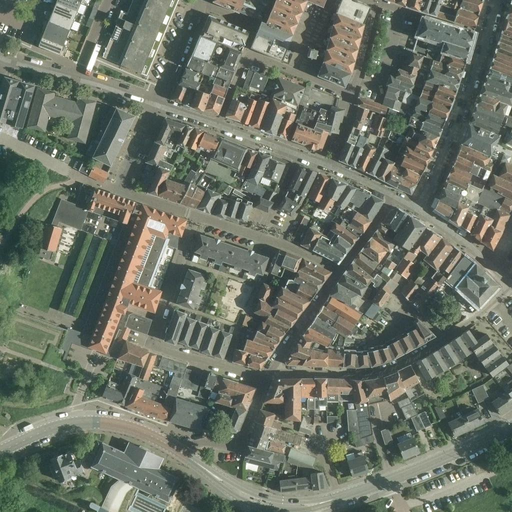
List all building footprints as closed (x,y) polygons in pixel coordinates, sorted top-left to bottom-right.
[(80,4),(70,0),(57,0),(56,4),(77,13),(80,4)] [(92,26),(99,2),(94,0),(87,24),(92,26)] [(121,12),(118,18),(118,17),(115,24),(116,24),(102,57),(141,73),(171,0),(132,0),(126,15),(121,12)] [(213,0),(213,3),(238,14),(239,12),(261,22),(250,48),(317,76),(345,88),(351,74),(363,25),(371,7),(354,0),(213,0)] [(407,0),(405,7),(420,12),(423,0),(407,0)] [(423,0),(420,12),(429,14),(432,0),(423,0)] [(440,3),(450,7),(452,0),(432,0),(429,14),(436,16),(440,3)] [(458,10),(459,8),(462,0),(452,0),(450,7),(458,10)] [(462,0),(459,8),(478,15),(482,0),(462,0)] [(478,15),(459,8),(458,10),(450,7),(440,3),(436,16),(475,28),(478,15)] [(82,15),(77,13),(56,4),(52,12),(78,23),(82,15)] [(73,21),(52,12),(49,21),(70,30),(73,21)] [(209,15),(200,35),(241,52),(249,32),(209,15)] [(507,17),(501,34),(511,38),(511,18),(507,16),(507,17)] [(430,51),(430,52),(440,55),(440,53),(466,60),(473,34),(424,18),(417,36),(429,40),(426,50),(414,46),(413,50),(427,55),(428,51),(430,51)] [(70,30),(49,21),(45,29),(67,38),(70,30)] [(67,38),(45,29),(42,38),(63,47),(67,38)] [(500,37),(498,42),(511,46),(511,38),(501,34),(500,37)] [(200,35),(190,58),(234,72),(241,53),(241,52),(200,35)] [(59,55),(63,47),(42,38),(38,47),(59,55)] [(497,45),(495,52),(511,58),(511,46),(498,42),(497,45)] [(430,59),(431,60),(433,60),(433,62),(463,71),(466,60),(440,53),(440,55),(430,52),(428,58),(430,59)] [(511,58),(495,52),(492,60),(511,67),(511,58)] [(408,65),(426,70),(427,67),(429,67),(431,60),(430,59),(428,66),(421,64),(423,56),(412,53),(408,65)] [(201,72),(203,73),(209,76),(215,78),(213,84),(214,84),(227,89),(234,72),(190,58),(186,66),(201,72)] [(427,67),(426,70),(430,71),(459,81),(463,71),(433,62),(433,60),(431,60),(429,67),(427,67)] [(511,67),(492,60),(490,68),(511,77),(511,67)] [(416,76),(426,80),(456,92),(459,81),(430,71),(426,70),(408,65),(408,67),(404,66),(402,71),(416,76)] [(188,89),(197,92),(198,91),(203,73),(201,72),(186,66),(178,85),(188,89)] [(486,76),(484,83),(511,93),(511,77),(490,68),(486,76)] [(413,85),(414,82),(416,76),(402,71),(398,69),(395,77),(413,85)] [(246,91),(248,92),(250,87),(263,92),(268,77),(254,73),(254,72),(248,71),(246,77),(247,78),(243,90),(246,91)] [(386,86),(388,86),(409,94),(413,85),(395,77),(390,75),(386,86)] [(34,86),(10,79),(4,77),(0,92),(0,121),(22,128),(34,86)] [(305,88),(277,77),(269,99),(272,100),(273,98),(287,103),(286,105),(297,110),(298,106),(299,102),(303,94),(305,88)] [(414,82),(413,85),(422,89),(452,101),(456,92),(426,80),(424,86),(414,82)] [(484,85),(479,96),(505,105),(505,104),(509,105),(511,106),(511,93),(484,83),(484,85)] [(210,95),(203,110),(218,115),(227,89),(220,86),(213,84),(210,92),(210,93),(211,93),(210,95)] [(182,103),(188,89),(178,85),(172,99),(182,103)] [(418,98),(409,94),(388,86),(385,97),(401,103),(409,106),(445,120),(449,110),(418,98)] [(243,99),(246,91),(243,90),(242,89),(237,87),(225,117),(249,125),(255,109),(251,107),(253,103),(243,99)] [(96,102),(78,98),(77,103),(54,97),(55,93),(37,88),(34,101),(27,128),(45,133),(49,117),(72,122),(68,139),(85,143),(96,102)] [(190,107),(197,92),(188,89),(182,103),(190,107)] [(422,89),(418,98),(449,110),(452,101),(422,89)] [(203,110),(210,95),(198,91),(197,92),(190,107),(203,111),(203,110)] [(261,130),(272,100),(269,99),(248,92),(246,91),(243,99),(253,103),(251,107),(255,109),(249,125),(261,130)] [(308,97),(303,94),(299,102),(305,105),(308,97)] [(479,96),(476,106),(506,116),(509,105),(505,104),(505,105),(479,96)] [(387,107),(382,106),(379,105),(380,104),(359,97),(358,106),(384,115),(387,107)] [(445,120),(409,106),(406,113),(399,110),(401,103),(385,97),(382,106),(387,107),(390,108),(388,114),(409,122),(411,118),(441,130),(445,120)] [(286,105),(272,100),(261,130),(275,135),(286,105)] [(297,110),(286,105),(275,135),(286,140),(297,110)] [(135,117),(112,106),(103,125),(107,127),(99,144),(91,140),(85,154),(111,166),(135,117)] [(476,106),(472,114),(504,126),(507,119),(505,118),(506,116),(476,106)] [(304,107),(297,123),(309,128),(310,125),(328,132),(338,135),(344,111),(331,107),(329,116),(304,107)] [(355,121),(370,127),(374,114),(375,113),(359,108),(355,121)] [(373,126),(377,115),(374,114),(370,127),(377,130),(374,136),(368,133),(356,168),(365,172),(377,145),(383,130),(378,128),(373,126)] [(472,114),(461,145),(489,157),(490,156),(498,138),(504,140),(507,141),(506,143),(511,145),(511,128),(504,126),(472,114)] [(387,119),(377,115),(373,126),(378,128),(383,130),(384,128),(387,119)] [(185,125),(165,118),(153,145),(165,149),(166,149),(167,147),(174,150),(185,125)] [(411,118),(409,122),(408,125),(411,126),(438,137),(441,130),(411,118)] [(377,130),(370,127),(355,121),(352,127),(360,130),(347,164),(356,168),(368,133),(374,136),(377,130)] [(310,125),(309,128),(297,123),(291,140),(307,146),(306,147),(315,151),(315,150),(321,152),(328,132),(310,125)] [(193,127),(185,125),(174,150),(173,151),(179,154),(179,153),(182,153),(183,152),(193,127)] [(438,137),(411,126),(406,136),(433,148),(438,137)] [(205,131),(193,127),(183,152),(192,156),(195,151),(196,152),(199,148),(205,131)] [(360,130),(352,127),(345,147),(339,160),(347,164),(360,130)] [(196,152),(211,159),(213,155),(220,138),(205,131),(199,148),(196,152)] [(406,136),(401,147),(429,158),(433,148),(406,136)] [(213,155),(211,159),(207,172),(217,177),(230,185),(236,173),(239,174),(239,173),(247,149),(220,138),(213,155)] [(375,177),(384,158),(392,141),(387,139),(383,148),(377,145),(365,172),(375,177)] [(160,163),(165,149),(153,145),(147,158),(160,163)] [(458,151),(457,156),(473,163),(473,164),(489,172),(490,172),(492,166),(495,160),(489,157),(461,145),(460,147),(458,151)] [(429,158),(401,147),(398,154),(426,165),(429,158)] [(251,173),(258,152),(247,149),(239,173),(239,174),(248,178),(251,173)] [(264,199),(269,190),(258,183),(261,176),(262,177),(269,158),(270,156),(258,152),(251,173),(248,178),(241,188),(252,194),(253,192),(259,196),(264,199)] [(398,154),(394,162),(393,163),(405,168),(421,175),(426,165),(398,154)] [(503,155),(501,161),(509,163),(511,157),(503,155)] [(456,158),(453,165),(472,175),(477,177),(485,180),(489,172),(473,164),(473,163),(457,156),(456,158)] [(158,171),(168,175),(173,166),(160,163),(147,158),(144,165),(155,168),(158,171)] [(258,183),(269,190),(278,194),(289,166),(285,165),(285,164),(269,158),(262,177),(261,176),(258,183)] [(385,182),(393,163),(394,162),(384,158),(375,177),(385,182)] [(501,166),(496,176),(511,184),(511,166),(508,164),(503,162),(500,161),(498,165),(501,166)] [(94,168),(89,165),(89,162),(83,162),(79,171),(90,176),(103,182),(107,173),(94,167),(94,168)] [(396,187),(401,178),(405,168),(393,163),(385,182),(396,187)] [(452,167),(448,177),(467,185),(468,183),(470,179),(472,175),(453,165),(452,167)] [(299,166),(285,196),(292,200),(308,169),(299,166)] [(421,175),(405,168),(401,178),(415,185),(421,175)] [(308,169),(292,200),(288,207),(280,204),(277,209),(291,216),(300,205),(316,172),(308,169)] [(168,175),(158,171),(148,193),(158,196),(168,180),(166,180),(168,175)] [(299,212),(305,214),(311,217),(331,178),(318,173),(304,205),(299,212)] [(448,177),(446,182),(466,191),(465,194),(463,198),(464,198),(471,201),(475,203),(476,202),(483,186),(484,183),(485,180),(477,177),(472,175),(470,179),(468,183),(467,185),(448,177)] [(493,175),(488,185),(491,187),(490,189),(496,193),(511,200),(511,184),(496,176),(493,175)] [(332,221),(335,215),(328,211),(346,184),(331,178),(311,217),(314,219),(315,218),(327,224),(329,225),(331,221),(332,221)] [(415,185),(401,178),(396,187),(411,194),(415,185)] [(170,200),(181,184),(168,180),(158,196),(170,200)] [(208,190),(206,193),(195,208),(210,214),(221,196),(223,193),(226,190),(229,186),(223,182),(214,194),(208,190)] [(443,188),(443,189),(449,192),(463,198),(465,194),(466,191),(446,182),(445,183),(443,188)] [(61,200),(52,225),(57,226),(58,222),(80,230),(88,210),(95,189),(83,184),(75,205),(61,200)] [(179,203),(190,187),(181,184),(170,200),(179,203)] [(338,217),(341,213),(357,188),(346,184),(328,211),(335,215),(338,217)] [(190,187),(179,203),(186,206),(199,189),(191,185),(190,187)] [(483,186),(476,202),(483,206),(484,203),(508,215),(511,206),(511,200),(496,193),(490,189),(483,186)] [(357,188),(341,213),(342,214),(353,218),(355,212),(370,221),(383,201),(357,188)] [(124,224),(81,335),(88,337),(85,345),(88,346),(88,347),(105,353),(121,313),(124,314),(128,303),(154,312),(162,291),(154,289),(154,288),(151,287),(167,246),(176,249),(186,220),(95,189),(88,210),(124,224)] [(195,208),(206,193),(199,189),(186,206),(195,209),(195,208)] [(438,199),(437,201),(448,206),(453,208),(454,208),(456,203),(456,202),(468,207),(470,204),(471,201),(464,198),(463,198),(449,192),(443,189),(438,199)] [(278,194),(269,190),(264,199),(259,196),(255,207),(267,212),(278,194)] [(221,196),(210,214),(245,224),(251,206),(230,199),(221,196)] [(288,207),(292,200),(285,196),(285,197),(280,204),(288,207)] [(437,201),(434,209),(459,226),(467,210),(468,207),(456,202),(456,203),(454,208),(453,208),(448,206),(437,201)] [(467,210),(459,226),(471,234),(479,214),(480,213),(483,206),(476,202),(475,203),(471,201),(470,204),(468,207),(467,210)] [(483,206),(480,213),(493,220),(492,222),(490,225),(502,232),(503,228),(509,215),(508,215),(484,203),(483,206)] [(393,244),(395,242),(392,240),(410,217),(397,208),(391,210),(377,230),(391,239),(390,241),(393,243),(393,244)] [(342,214),(341,213),(338,217),(335,215),(332,221),(340,226),(343,221),(363,232),(370,221),(355,212),(353,218),(342,214)] [(479,214),(471,234),(482,242),(490,225),(492,222),(493,220),(480,213),(479,214)] [(305,214),(301,223),(307,226),(311,217),(305,214)] [(395,242),(393,244),(389,251),(391,252),(392,250),(396,252),(397,251),(401,245),(408,250),(422,225),(410,217),(392,240),(395,242)] [(319,239),(345,254),(352,245),(331,230),(326,236),(322,234),(327,224),(315,218),(314,219),(301,245),(312,250),(319,239)] [(329,226),(332,221),(331,221),(329,225),(327,224),(322,234),(326,236),(331,230),(332,229),(329,226)] [(358,238),(340,226),(332,221),(329,226),(332,229),(331,230),(352,245),(358,238)] [(343,221),(340,226),(358,238),(363,232),(343,221)] [(62,228),(57,226),(52,225),(46,223),(39,248),(41,248),(38,256),(51,260),(53,252),(55,252),(62,228)] [(422,225),(408,250),(403,257),(411,262),(417,255),(416,254),(419,250),(426,255),(432,247),(441,236),(422,225)] [(490,225),(482,242),(493,249),(502,232),(490,225)] [(389,251),(393,244),(393,243),(390,241),(391,239),(377,230),(370,239),(389,251)] [(194,251),(195,251),(201,254),(199,258),(206,260),(208,256),(215,258),(214,262),(221,265),(222,261),(234,265),(233,269),(240,271),(241,267),(249,270),(248,274),(254,276),(256,272),(262,274),(268,258),(200,235),(194,251)] [(432,247),(426,255),(422,261),(427,266),(429,264),(435,269),(454,247),(441,236),(432,247)] [(319,239),(312,250),(338,263),(345,254),(319,239)] [(391,252),(389,251),(370,239),(361,250),(380,263),(378,266),(383,269),(387,263),(395,270),(397,266),(386,259),(391,252)] [(432,273),(443,282),(464,254),(454,247),(435,269),(432,273)] [(371,302),(380,307),(389,295),(398,284),(396,283),(401,275),(395,270),(387,263),(383,269),(378,266),(380,263),(361,250),(353,262),(369,275),(375,267),(382,272),(379,276),(387,282),(381,292),(378,290),(371,302)] [(295,271),(301,258),(286,252),(285,253),(279,251),(276,252),(268,272),(280,277),(284,267),(295,271)] [(464,254),(443,282),(420,312),(428,320),(441,305),(437,303),(444,293),(441,291),(448,283),(455,289),(456,287),(479,309),(500,287),(474,262),(464,254)] [(403,257),(397,266),(395,270),(401,275),(406,279),(416,265),(411,262),(403,257)] [(310,274),(324,282),(331,272),(303,259),(298,270),(309,275),(310,274)] [(353,262),(344,273),(365,285),(365,284),(367,285),(371,281),(373,278),(369,275),(353,262)] [(205,275),(188,269),(176,303),(193,309),(195,303),(199,304),(201,297),(197,296),(200,288),(204,290),(206,283),(202,282),(205,275)] [(298,270),(293,281),(316,292),(324,282),(310,274),(309,275),(298,270)] [(344,273),(337,284),(366,299),(372,290),(365,285),(344,273)] [(420,312),(443,282),(432,273),(426,280),(426,279),(419,288),(408,301),(420,312)] [(387,282),(379,276),(377,274),(373,278),(371,281),(374,284),(372,285),(378,290),(381,292),(387,282)] [(288,279),(284,289),(309,301),(316,292),(293,281),(291,280),(288,279)] [(401,293),(408,301),(419,288),(411,280),(404,287),(401,293)] [(256,298),(260,300),(266,303),(266,302),(273,289),(263,284),(256,298)] [(371,302),(366,299),(337,284),(329,295),(345,304),(362,314),(371,319),(372,318),(376,312),(380,307),(371,302)] [(281,288),(276,297),(302,310),(309,301),(284,289),(281,288)] [(358,320),(362,314),(345,304),(329,295),(326,301),(342,309),(341,311),(358,320)] [(272,305),(266,302),(266,303),(260,300),(254,312),(267,318),(265,322),(286,332),(302,310),(276,297),(272,305)] [(322,306),(341,318),(354,326),(355,325),(358,320),(341,311),(342,309),(326,301),(322,306)] [(322,306),(316,316),(332,326),(331,328),(333,329),(341,318),(322,306)] [(80,357),(85,345),(88,337),(81,335),(12,310),(4,333),(62,354),(63,350),(80,357)] [(188,318),(190,312),(185,311),(184,313),(174,310),(163,340),(176,345),(177,341),(200,349),(199,351),(223,359),(234,328),(231,326),(228,333),(221,331),(224,324),(220,323),(218,330),(210,327),(212,320),(209,319),(207,324),(199,321),(201,316),(197,315),(195,320),(188,318)] [(376,312),(372,318),(377,323),(382,317),(376,312)] [(125,322),(123,326),(130,329),(147,335),(151,321),(132,314),(129,316),(126,322),(125,322)] [(247,326),(250,317),(245,315),(242,325),(247,326)] [(336,331),(333,329),(331,328),(332,326),(316,316),(308,328),(332,339),(336,331)] [(336,331),(347,337),(354,326),(341,318),(333,329),(336,331)] [(418,319),(413,322),(415,325),(424,343),(436,337),(418,319)] [(262,322),(257,331),(278,342),(284,333),(262,322)] [(415,325),(404,330),(405,332),(414,348),(414,349),(424,343),(415,325)] [(118,357),(125,340),(130,329),(123,326),(121,330),(119,329),(109,354),(118,357)] [(328,347),(332,339),(308,328),(303,336),(315,341),(328,347)] [(476,342),(467,330),(443,346),(416,363),(417,363),(418,365),(417,365),(418,367),(419,367),(427,380),(450,366),(473,351),(491,376),(508,364),(497,349),(487,334),(476,342)] [(257,331),(252,341),(256,343),(273,349),(278,342),(257,331)] [(404,354),(414,348),(405,332),(396,337),(404,354)] [(312,350),(315,341),(303,336),(297,344),(312,350)] [(404,354),(396,337),(384,343),(385,344),(393,360),(394,359),(404,354)] [(243,351),(249,353),(266,359),(273,349),(256,343),(252,341),(246,339),(243,350),(243,351)] [(133,375),(138,377),(149,352),(125,340),(118,357),(137,364),(133,375)] [(309,354),(312,350),(297,344),(291,353),(307,358),(309,354)] [(393,360),(385,344),(377,346),(382,364),(393,360)] [(372,367),(382,364),(377,346),(368,348),(369,352),(372,367)] [(343,349),(336,348),(336,351),(328,350),(328,354),(327,366),(342,367),(343,349),(344,348),(343,349)] [(248,366),(249,353),(243,351),(235,349),(234,352),(232,362),(248,366)] [(342,367),(357,368),(356,352),(356,350),(343,349),(342,367)] [(314,366),(319,352),(317,351),(314,350),(312,354),(309,354),(307,358),(302,365),(314,366)] [(370,367),(372,367),(369,352),(368,352),(368,351),(356,352),(357,368),(370,367)] [(156,355),(149,352),(138,377),(138,378),(147,382),(156,355)] [(327,366),(328,354),(319,352),(314,366),(327,366)] [(249,353),(248,366),(260,369),(266,359),(249,353)] [(302,365),(307,358),(291,353),(285,362),(287,365),(302,365)] [(162,357),(159,367),(165,369),(168,359),(162,357)] [(168,359),(165,369),(171,371),(175,361),(168,359)] [(175,361),(171,371),(175,373),(177,374),(181,364),(175,361)] [(181,364),(177,374),(183,376),(186,369),(187,366),(181,364)] [(411,365),(397,372),(405,391),(419,382),(411,366),(411,365)] [(191,370),(186,369),(183,376),(180,386),(196,391),(199,384),(193,382),(188,380),(191,370)] [(196,372),(191,370),(188,380),(193,382),(196,372)] [(196,372),(193,382),(199,384),(201,374),(196,372)] [(383,378),(389,400),(390,401),(405,391),(397,372),(383,377),(383,378)] [(138,378),(138,377),(133,375),(126,373),(124,381),(122,386),(116,402),(126,406),(138,378)] [(168,389),(147,382),(138,378),(126,406),(168,420),(176,399),(180,386),(183,376),(177,374),(175,373),(174,376),(173,376),(168,389)] [(217,376),(209,373),(205,384),(202,382),(197,397),(209,400),(217,376)] [(218,392),(233,396),(238,383),(223,378),(217,376),(209,400),(215,401),(218,392)] [(389,400),(383,378),(362,381),(361,381),(368,405),(389,400)] [(300,397),(299,379),(272,379),(263,402),(284,404),(285,419),(300,419),(300,397)] [(299,379),(300,397),(306,397),(306,409),(313,409),(313,379),(299,379)] [(326,406),(326,401),(326,379),(313,379),(313,409),(318,409),(318,406),(326,406)] [(339,401),(338,379),(326,379),(326,401),(339,401)] [(355,401),(350,380),(338,379),(339,401),(355,401)] [(356,410),(368,405),(361,381),(350,380),(355,401),(356,410)] [(116,402),(122,386),(109,381),(107,386),(106,386),(102,397),(116,402)] [(255,388),(238,383),(233,396),(250,401),(255,388)] [(482,385),(477,388),(483,401),(489,398),(482,385)] [(483,401),(477,388),(472,390),(478,403),(483,401)] [(230,406),(233,396),(218,392),(215,401),(230,406)] [(501,415),(511,407),(511,403),(505,393),(492,402),(501,415)] [(250,401),(233,396),(230,406),(235,408),(246,412),(250,401)] [(408,397),(397,403),(400,408),(401,408),(412,403),(408,397)] [(176,399),(168,420),(201,430),(201,429),(203,423),(204,419),(207,408),(176,399)] [(412,403),(401,408),(403,414),(415,409),(412,403)] [(368,405),(356,410),(357,428),(358,434),(358,440),(371,435),(373,435),(368,405)] [(446,418),(440,405),(434,408),(440,421),(446,418)] [(246,412),(235,408),(232,417),(230,421),(227,419),(225,424),(224,427),(222,432),(235,432),(239,430),(246,412)] [(415,409),(403,414),(406,420),(410,418),(418,415),(415,409)] [(463,416),(469,430),(484,423),(477,409),(463,416)] [(271,427),(281,430),(281,425),(272,422),(275,414),(260,410),(255,422),(270,427),(271,427)] [(356,410),(347,410),(348,429),(357,428),(356,410)] [(418,415),(424,429),(431,425),(425,412),(418,415)] [(424,429),(418,415),(410,418),(417,432),(424,429)] [(311,431),(313,425),(309,424),(311,419),(303,416),(300,428),(311,431)] [(336,431),(336,416),(327,416),(327,431),(336,431)] [(455,437),(469,430),(463,416),(448,423),(455,437)] [(268,441),(271,442),(272,437),(299,446),(302,437),(281,430),(271,427),(270,427),(255,422),(251,436),(268,441)] [(393,442),(387,429),(381,431),(385,445),(393,442)] [(410,433),(397,438),(399,444),(398,444),(403,458),(419,452),(413,438),(412,439),(410,433)] [(374,442),(371,435),(358,440),(358,434),(352,435),(356,448),(374,442)] [(286,447),(271,442),(268,441),(251,436),(248,446),(284,456),(286,447)] [(89,452),(96,456),(91,467),(119,480),(111,487),(101,508),(91,503),(91,505),(92,505),(92,506),(92,507),(99,510),(98,511),(99,511),(164,511),(180,478),(159,468),(163,458),(129,442),(124,453),(97,440),(94,445),(92,445),(89,452)] [(284,456),(248,446),(244,462),(280,471),(284,456)] [(315,459),(305,455),(292,449),(287,462),(310,471),(315,459)] [(368,472),(361,452),(354,454),(355,458),(347,461),(350,470),(349,470),(350,472),(351,472),(353,477),(368,472)] [(69,476),(82,471),(79,462),(73,464),(69,453),(61,456),(52,459),(54,464),(49,466),(54,478),(58,476),(60,481),(69,478),(69,476)] [(322,472),(310,474),(310,477),(311,476),(312,489),(313,490),(324,489),(322,472)] [(288,480),(279,481),(281,493),(297,491),(295,478),(295,476),(288,477),(288,480)] [(297,491),(312,489),(311,476),(295,478),(297,491)]
